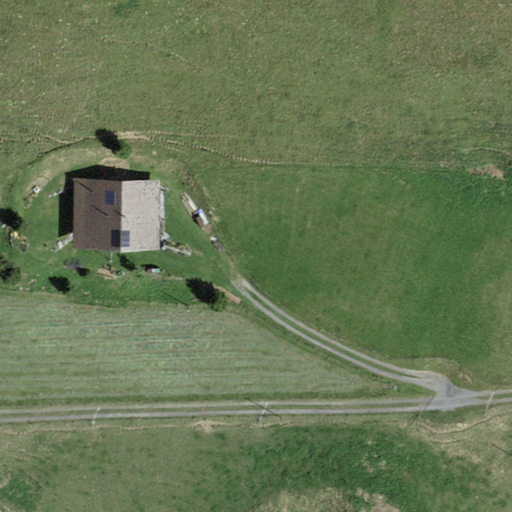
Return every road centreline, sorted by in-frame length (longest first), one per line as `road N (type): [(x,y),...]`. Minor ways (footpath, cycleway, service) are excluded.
road 1 (track): [(0,414),(428,404),(511,393)]
road 2 (track): [(450,401),(442,387),(315,340),(204,259)]
